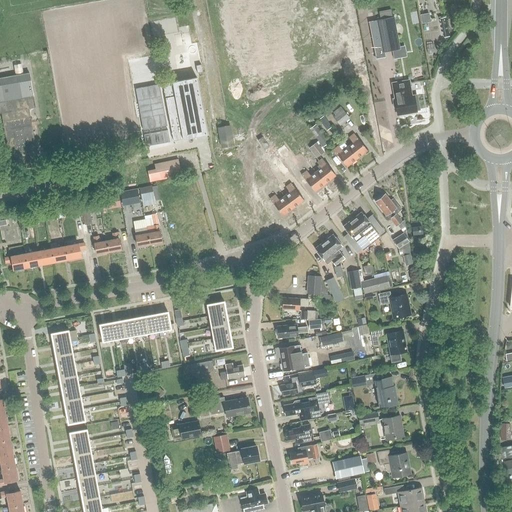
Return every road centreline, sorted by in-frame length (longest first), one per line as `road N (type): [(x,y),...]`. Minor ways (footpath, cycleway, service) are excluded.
road 1 (residential): [(499,238),(448,246),(424,349),(426,395),(453,511)]
road 2 (tertiary): [(499,238),(487,511)]
road 3 (residential): [(286,511),(251,333),(255,301),(245,257)]
road 4 (residential): [(474,134),(410,149),(299,233),(255,253)]
road 5 (residential): [(245,257),(23,308)]
road 6 (residential): [(50,511),(23,308)]
road 7 (residential): [(231,176),(258,145),(240,55),(224,44),(206,48)]
road 8 (residential): [(231,176),(206,48)]
